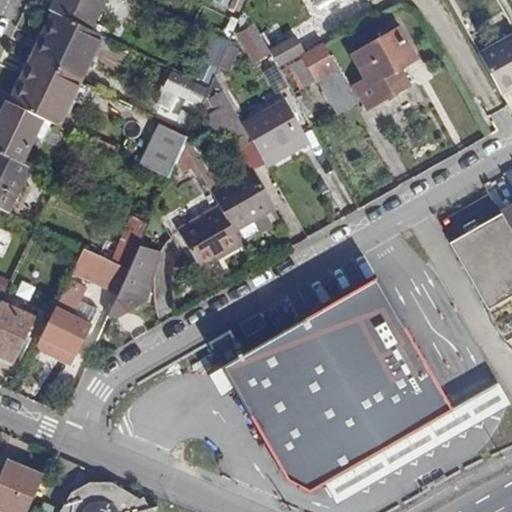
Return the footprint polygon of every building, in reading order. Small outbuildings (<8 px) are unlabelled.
[(55,0),(51,11),(53,12),(91,31),(106,0),(55,0)] [(104,37),(91,31),(53,12),(32,58),(82,81),(104,37)] [(256,23),(237,33),(255,65),(273,55),(256,23)] [(418,59),(400,28),(353,55),(366,80),(356,86),(368,109),(410,85),(401,68),(418,59)] [(296,45),(274,57),(281,70),(294,63),(303,58),(296,45)] [(356,102),(325,46),(303,58),(294,63),(307,85),(318,79),(338,112),(356,102)] [(511,82),(511,48),(485,63),(500,89),(511,82)] [(285,80),(272,56),(260,63),(273,87),(285,80)] [(32,58),(12,102),(44,118),(60,125),(82,81),(32,58)] [(209,88),(172,70),(164,88),(186,100),(183,105),(198,113),(207,92),(209,88)] [(207,92),(224,120),(237,113),(215,75),(209,88),(207,92)] [(44,118),(12,102),(7,100),(0,114),(0,152),(22,163),(44,118)] [(284,101),(243,124),(253,142),(267,165),(308,142),(284,101)] [(253,142),(243,124),(237,113),(224,120),(222,122),(238,151),(253,142)] [(170,178),(176,163),(185,144),(188,137),(159,124),(140,164),(170,178)] [(185,144),(176,163),(186,181),(201,173),(185,144)] [(0,207),(9,212),(31,167),(22,163),(0,152),(0,207)] [(213,193),(220,206),(235,232),(274,210),(275,209),(254,170),(213,193)] [(502,213),(511,229),(511,204),(501,211),(502,213)] [(235,232),(220,206),(179,230),(200,268),(242,245),(240,242),(235,232)] [(274,210),(235,232),(240,242),(279,220),(274,210)] [(450,242),(481,297),(489,310),(511,296),(511,229),(502,213),(478,226),(472,216),(453,228),(458,237),(450,242)] [(162,252),(142,243),(130,270),(121,288),(111,313),(120,317),(148,300),(149,291),(155,285),(156,276),(157,268),(159,260),(162,252)] [(130,270),(84,248),(76,266),(121,288),(130,270)] [(88,288),(70,279),(37,348),(72,364),(92,325),(75,316),(88,288)] [(452,405),(375,279),(223,366),(286,479),(310,490),(326,480),(452,405)] [(36,318),(2,301),(0,304),(0,355),(15,362),(36,318)] [(267,326),(260,312),(240,323),(248,337),(267,326)] [(511,401),(500,380),(452,405),(326,480),(339,503),(511,403),(511,401)] [(27,511),(43,474),(7,459),(0,474),(0,510),(4,511),(27,511)] [(112,482),(90,482),(71,492),(61,510),(61,511),(158,511),(158,506),(150,507),(144,496),(140,498),(112,482)]
